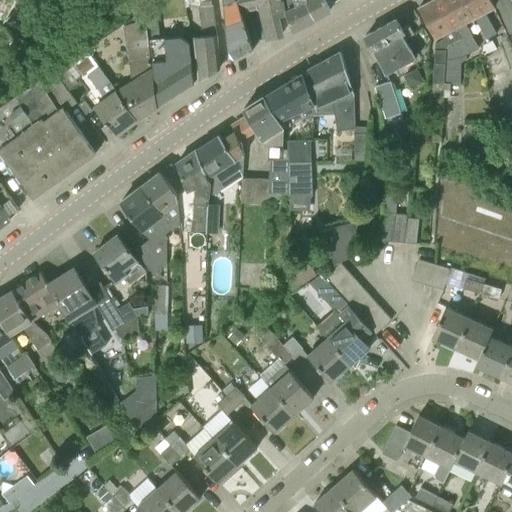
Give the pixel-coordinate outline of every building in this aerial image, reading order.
[(216,8),(214,0),(186,0),(188,9),(202,8),(205,35),(194,36),(199,80),(220,68),(219,53),(216,8)] [(254,49),(241,11),(237,0),(223,0),(227,24),(231,56),(236,58),(254,49)] [(237,0),(241,11),(250,10),(250,9),(266,6),(264,0),(237,0)] [(284,16),(281,0),(264,0),(266,6),(250,9),(250,10),(261,9),(270,41),(286,34),(278,17),(284,16)] [(294,30),(294,29),(318,17),(311,0),(285,0),(287,12),(294,30)] [(311,0),(318,17),(331,10),(325,0),(311,0)] [(445,84),(446,49),(448,45),(460,39),(457,33),(440,0),(435,0),(419,8),(437,42),(433,52),(436,53),(435,63),(434,63),(433,84),(445,84)] [(488,38),(468,0),(440,0),(457,33),(460,39),(448,45),(446,49),(445,84),(450,84),(453,84),(460,84),(461,62),(467,60),(465,56),(479,48),(466,26),(476,20),(486,39),(488,38)] [(468,0),(488,38),(496,34),(484,12),(495,7),(491,0),(468,0)] [(156,106),(146,9),(138,14),(141,20),(124,25),(126,47),(128,47),(132,81),(121,87),(133,105),(140,116),(156,106)] [(166,38),(159,37),(158,11),(149,12),(160,105),(197,82),(195,80),(195,81),(193,70),(190,42),(182,36),(166,38)] [(403,28),(397,17),(366,35),(372,51),(372,50),(381,65),(387,74),(416,58),(415,57),(418,56),(415,50),(411,52),(406,42),(410,39),(409,37),(413,34),(409,24),(403,28)] [(481,57),(493,53),(488,42),(483,45),(482,52),(479,53),(480,54),(481,54),(481,57)] [(339,133),(354,130),(354,96),(341,52),(306,70),(318,109),(315,110),(314,115),(337,115),(339,133)] [(90,54),(78,62),(87,74),(98,65),(90,54)] [(69,91),(81,83),(69,66),(57,75),(69,91)] [(116,90),(110,82),(99,66),(87,75),(105,98),(95,107),(108,125),(109,124),(117,135),(138,120),(117,89),(116,90)] [(96,153),(66,110),(78,103),(69,91),(57,75),(55,72),(0,106),(0,150),(34,198),(96,153)] [(288,100),(290,81),(285,84),(284,83),(268,94),(284,129),(289,127),(288,100)] [(386,118),(402,113),(391,81),(375,86),(386,118)] [(244,109),(249,116),(260,136),(263,142),(267,139),(270,144),(270,147),(283,147),(284,129),(268,94),(265,95),(265,96),(244,109)] [(242,147),(236,131),(223,140),(220,135),(198,149),(198,150),(197,150),(207,178),(208,177),(211,187),(210,195),(213,195),(244,177),(244,155),(243,151),(242,147)] [(313,195),(311,140),(289,141),(289,149),(284,149),(284,162),(271,162),(270,181),(269,202),(305,202),(305,194),(313,195)] [(196,232),(208,233),(209,204),(210,195),(211,187),(208,177),(207,178),(197,150),(198,150),(198,149),(197,150),(177,163),(183,178),(188,191),(196,187),(194,203),(191,203),(190,209),(193,209),(190,232),(196,232)] [(160,171),(144,183),(174,227),(175,228),(181,225),(179,201),(174,167),(171,163),(160,171)] [(269,205),(269,202),(270,181),(244,179),(243,204),(269,205)] [(0,227),(12,218),(10,215),(19,208),(0,181),(0,227)] [(155,276),(159,274),(158,271),(167,264),(167,233),(174,227),(144,183),(141,186),(142,186),(121,202),(133,217),(149,240),(136,250),(155,276)] [(384,213),(396,213),(398,192),(386,191),(384,213)] [(209,204),(208,233),(216,234),(219,234),(220,205),(209,204)] [(404,243),(407,218),(407,214),(396,213),(384,213),(384,241),(404,243)] [(415,244),(418,219),(407,218),(404,243),(415,244)] [(354,255),(357,222),(357,221),(324,231),(334,265),(354,255)] [(117,283),(129,275),(126,271),(139,260),(118,235),(95,252),(105,265),(104,266),(117,283)] [(423,283),(429,263),(418,260),(412,280),(423,283)] [(333,285),(348,271),(341,263),(325,277),(333,285)] [(433,286),(439,265),(429,263),(423,283),(433,286)] [(444,289),(450,268),(439,265),(433,286),(444,289)] [(74,266),(47,283),(61,306),(81,340),(96,331),(93,308),(99,304),(89,289),(74,266)] [(485,284),(487,279),(452,269),(448,284),(481,293),(485,284)] [(355,280),(348,271),(333,285),(340,293),(355,280)] [(47,283),(40,272),(13,290),(14,290),(11,292),(28,318),(37,325),(34,321),(61,306),(47,283)] [(347,302),(340,293),(333,285),(325,277),(323,274),(311,282),(330,304),(340,315),(342,313),(350,306),(347,302)] [(167,286),(167,277),(161,277),(161,285),(156,285),(155,315),(167,315),(168,286),(167,286)] [(347,302),(362,288),(355,280),(340,293),(347,302)] [(501,289),(485,284),(481,293),(499,299),(501,289)] [(354,310),(370,296),(362,288),(347,302),(350,306),(354,310)] [(47,334),(37,325),(28,318),(11,292),(0,298),(0,318),(10,335),(24,327),(38,350),(39,349),(52,341),(47,334)] [(361,318),(377,304),(370,296),(354,310),(361,318)] [(113,332),(118,328),(128,323),(118,309),(111,299),(98,307),(112,330),(113,332)] [(125,339),(139,334),(138,316),(147,315),(147,307),(133,309),(129,302),(118,309),(128,323),(118,328),(125,339)] [(368,326),(384,312),(377,304),(361,318),(368,326)] [(370,347),(364,339),(373,331),(368,326),(361,318),(354,310),(350,306),(342,313),(347,319),(327,337),(352,364),(370,347)] [(456,348),(470,317),(445,306),(432,337),(456,348)] [(376,334),(391,320),(384,312),(368,326),(373,331),(376,334)] [(479,358),(490,335),(494,327),(470,317),(456,348),(479,358)] [(0,355),(3,360),(19,349),(10,335),(0,318),(0,355)] [(188,344),(204,344),(203,326),(188,327),(188,344)] [(269,330),(266,327),(257,334),(281,362),(283,365),(265,382),(294,415),(314,397),(285,364),(294,357),(283,345),(270,329),(269,330)] [(71,357),(85,349),(75,333),(62,342),(71,357)] [(500,376),(511,351),(511,344),(490,335),(479,358),(475,365),(500,376)] [(294,357),(303,349),(295,339),(293,336),(283,345),(294,357)] [(331,382),(352,364),(327,337),(307,355),(331,382)] [(511,381),(511,351),(500,376),(511,381)] [(0,394),(5,401),(16,393),(0,369),(0,394)] [(275,432),(294,415),(265,382),(262,384),(267,390),(251,404),(275,432)] [(226,395),(237,407),(247,399),(239,389),(236,385),(226,395)] [(227,415),(237,407),(226,395),(223,396),(220,393),(213,398),(227,415)] [(138,429),(157,415),(157,399),(130,418),(138,429)] [(427,457),(441,426),(418,415),(410,432),(395,425),(381,453),(397,460),(404,445),(427,457)] [(238,464),(239,463),(258,447),(234,420),(214,438),(238,464)] [(105,424),(86,435),(96,451),(115,440),(105,424)] [(465,437),(442,426),(441,426),(427,457),(442,464),(436,476),(438,480),(444,483),(454,461),(455,462),(469,431),(468,430),(465,437)] [(478,473),(493,442),(469,431),(455,462),(478,473)] [(181,457),(190,449),(180,437),(171,445),(181,457)] [(218,481),(238,464),(214,438),(196,454),(218,481)] [(181,457),(171,445),(165,439),(155,447),(171,465),(181,457)] [(501,484),(511,462),(511,451),(493,442),(478,473),(501,484)] [(511,489),(511,462),(501,484),(511,489)] [(357,511),(359,511),(378,496),(354,469),(334,486),(357,511)] [(176,511),(184,511),(201,497),(177,470),(156,488),(176,511)] [(401,484),(392,493),(402,505),(412,496),(401,484)] [(357,511),(334,486),(314,503),(322,511),(357,511)] [(123,508),(133,499),(123,488),(113,496),(123,508)] [(144,511),(176,511),(156,488),(138,505),(144,511)] [(435,506),(439,497),(420,488),(416,497),(435,506)] [(392,493),(382,502),(390,511),(394,511),(402,505),(392,493)] [(111,511),(118,511),(123,508),(113,496),(104,504),(111,511)] [(446,511),(448,511),(453,503),(439,497),(435,506),(446,511)]
